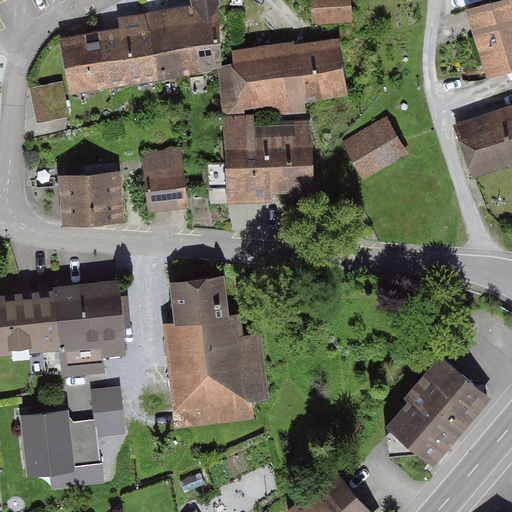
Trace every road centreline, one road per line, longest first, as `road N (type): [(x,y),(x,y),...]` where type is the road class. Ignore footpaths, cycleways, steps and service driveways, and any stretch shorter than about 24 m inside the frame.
road 1 (unclassified): [(0,211),(34,231),(82,239),(511,276)]
road 2 (residential): [(0,211),(23,59),(45,28),(97,0)]
